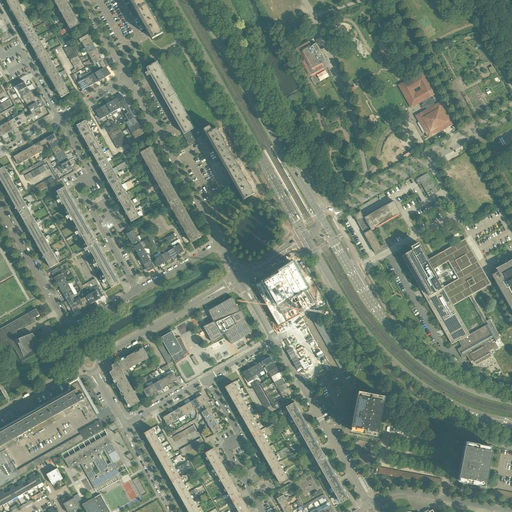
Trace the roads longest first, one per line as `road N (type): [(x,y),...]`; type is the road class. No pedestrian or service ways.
road 1 (secondary): [(305,237),(360,325),(401,368),(454,405),(511,424)]
road 2 (secondary): [(171,0),(305,237)]
road 3 (secondary): [(312,203),(195,0)]
road 4 (secondary): [(511,401),(427,365),(396,338),(351,273)]
road 5 (residential): [(136,290),(77,186),(92,177),(58,117)]
road 6 (residential): [(369,505),(275,340)]
road 7 (residential): [(220,243),(127,78)]
road 8 (unclassified): [(338,213),(488,128)]
road 9 (unclassified): [(96,358),(239,277)]
road 10 (residential): [(262,511),(225,447),(241,438),(207,378)]
road 11 (residential): [(511,510),(405,490),(369,505)]
road 12 (residential): [(69,328),(0,206)]
